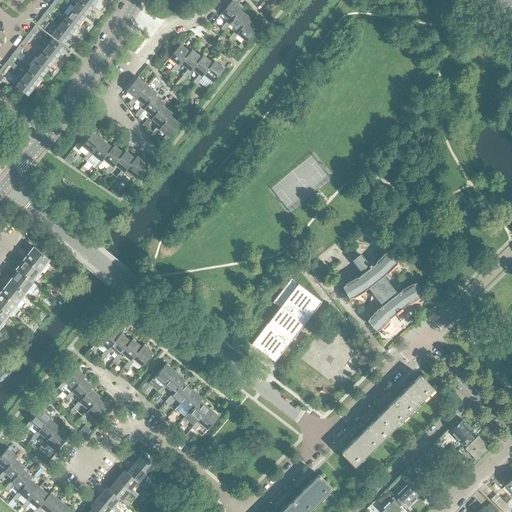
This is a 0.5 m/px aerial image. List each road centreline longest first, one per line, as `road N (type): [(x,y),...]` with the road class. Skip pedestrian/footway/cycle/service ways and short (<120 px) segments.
road 1 (residential): [(324,436),(4,184)]
road 2 (residential): [(235,511),(140,430),(84,467)]
road 3 (residential): [(357,511),(478,394)]
road 4 (residential): [(151,147),(104,103),(158,38)]
road 5 (tertiary): [(45,136),(127,16)]
road 6 (residential): [(324,436),(426,340)]
road 7 (residential): [(426,340),(511,252)]
